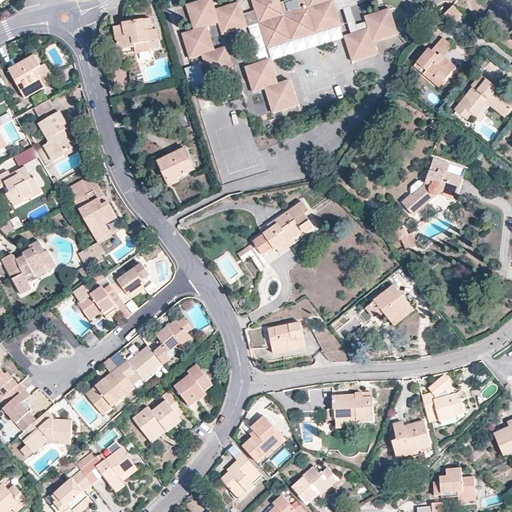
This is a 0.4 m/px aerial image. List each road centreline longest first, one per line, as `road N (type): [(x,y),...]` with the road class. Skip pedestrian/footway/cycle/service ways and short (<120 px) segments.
road 1 (residential): [(64,17),(82,41),(121,174),(196,274)]
road 2 (residential): [(242,381),(423,366),(483,349),(511,329)]
road 3 (residential): [(89,359),(48,316),(12,344),(39,375),(63,370)]
road 4 (residential): [(242,381),(215,442),(155,511)]
road 5 (residential): [(89,359),(196,274)]
